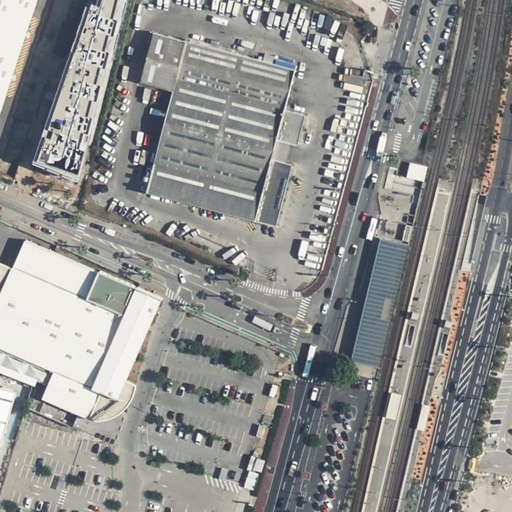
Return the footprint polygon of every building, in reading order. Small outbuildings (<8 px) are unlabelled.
[(0,0),(0,113),(37,0),(0,0)] [(75,170),(83,147),(85,139),(80,138),(83,129),(87,130),(91,115),(87,114),(91,96),(96,97),(100,82),(95,81),(100,64),(104,65),(108,49),(104,48),(108,31),(113,32),(117,16),(112,15),(116,0),(96,0),(96,3),(94,2),(92,8),(87,7),(70,57),(73,58),(71,66),(68,65),(41,142),(45,143),(40,158),(75,170)] [(108,49),(113,32),(108,31),(104,48),(108,49)] [(146,159),(138,191),(277,226),(293,164),(286,163),(291,143),(298,145),(306,115),(285,110),(296,69),(154,33),(140,91),(172,99),(156,162),(146,159)] [(100,82),(104,65),(100,64),(95,81),(100,82)] [(91,115),(96,97),(91,96),(87,114),(91,115)] [(45,143),(41,142),(34,163),(73,176),(75,170),(40,158),(45,143)] [(410,163),(406,177),(423,181),(427,166),(410,163)] [(0,348),(55,372),(44,398),(91,418),(94,420),(98,420),(103,421),(109,419),(114,417),(123,412),(130,405),(134,396),(137,386),(126,381),(162,297),(99,271),(99,272),(61,256),(64,249),(57,246),(55,253),(25,241),(13,269),(0,263),(0,348)] [(409,248),(381,241),(370,287),(352,361),(380,368),(401,281),(409,249),(409,248)] [(419,313),(412,312),(410,319),(414,320),(417,321),(419,313)] [(453,322),(446,320),(444,327),(448,328),(452,329),(453,322)] [(0,448),(17,392),(0,387),(0,448)] [(402,395),(391,393),(386,418),(396,420),(402,395)] [(428,406),(423,405),(417,430),(423,431),(425,432),(431,406),(428,406)]
